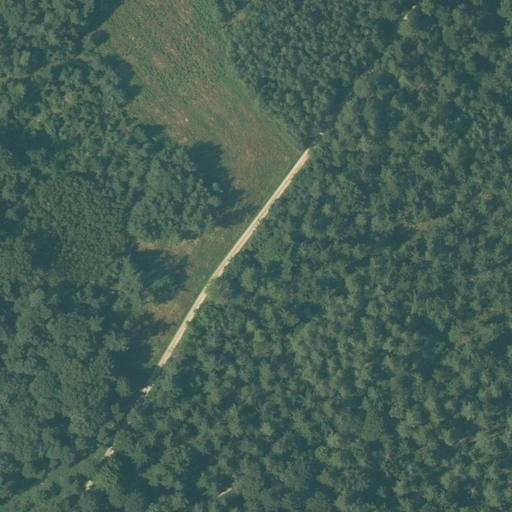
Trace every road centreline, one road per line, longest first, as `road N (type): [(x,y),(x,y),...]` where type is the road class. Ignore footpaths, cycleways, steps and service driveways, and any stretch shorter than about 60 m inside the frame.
road 1 (track): [(76,511),(208,289),(424,0)]
road 2 (track): [(288,464),(511,352)]
